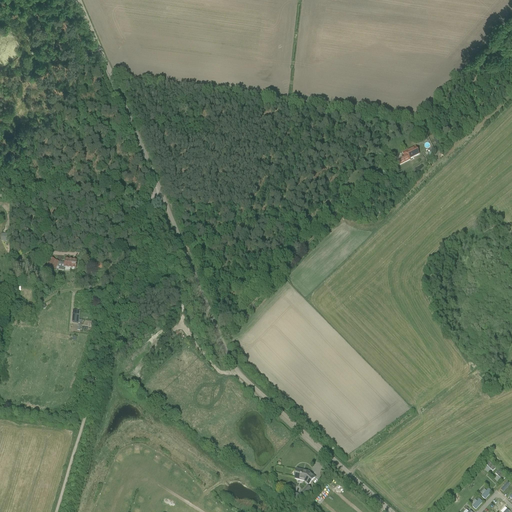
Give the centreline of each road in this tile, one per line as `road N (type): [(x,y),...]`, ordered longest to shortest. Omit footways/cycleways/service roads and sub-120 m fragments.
road 1 (unclassified): [(391,511),(234,367),(79,0)]
road 2 (track): [(56,511),(148,200)]
road 3 (unknown): [(217,329),(367,174)]
road 4 (track): [(148,200),(0,196)]
